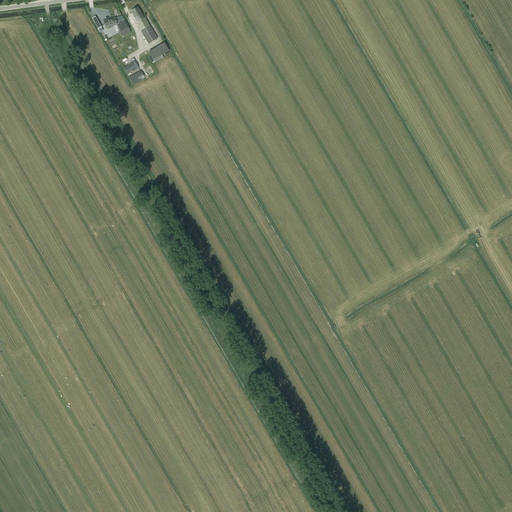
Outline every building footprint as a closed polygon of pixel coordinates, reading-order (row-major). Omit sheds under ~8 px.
[(143,18),(141,16),(142,15),(138,8),(130,12),(135,20),(136,19),(137,22),(136,23),(148,44),(157,39),(145,17),(143,18)] [(117,23),(115,18),(103,21),(105,29),(117,26),(119,34),(120,34),(123,32),(130,29),(125,21),(117,23)] [(154,63),(163,58),(162,55),(169,51),(165,44),(149,53),(154,63)] [(128,76),(131,74),(131,73),(139,68),(135,61),(125,67),(124,68),(125,71),(127,75),(128,76)] [(133,85),(145,78),(141,71),(130,77),(129,77),(132,84),(133,85)]
